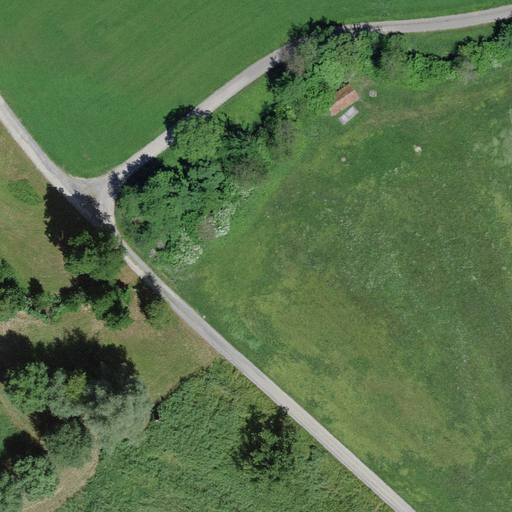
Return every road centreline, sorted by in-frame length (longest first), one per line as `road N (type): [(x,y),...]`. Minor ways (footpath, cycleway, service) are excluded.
road 1 (track): [(81,197),(279,53),(337,32),(511,10)]
road 2 (track): [(404,511),(81,197)]
road 3 (track): [(81,197),(0,106)]
